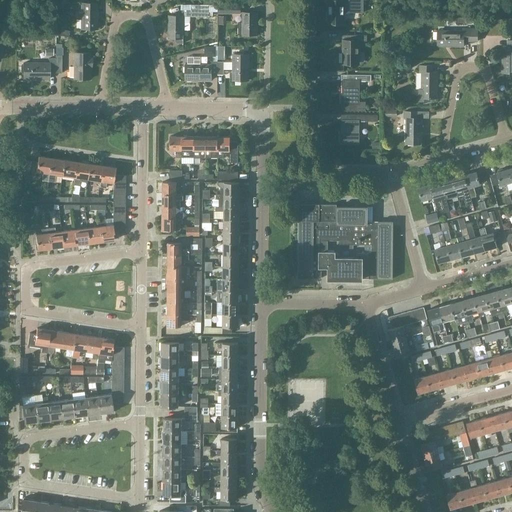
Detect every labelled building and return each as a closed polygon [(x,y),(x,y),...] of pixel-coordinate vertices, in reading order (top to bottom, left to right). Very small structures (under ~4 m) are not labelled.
[(362,11),(362,0),(328,0),(328,23),(343,23),(343,11),(362,11)] [(96,28),(96,2),(81,2),(81,28),(96,28)] [(217,6),(191,6),(191,9),(183,9),(183,15),(190,15),(208,15),(208,7),(217,7),(217,6)] [(256,34),(256,12),(242,12),(242,22),(238,22),(238,34),(256,34)] [(182,43),(183,15),(168,15),(168,37),(174,38),(174,40),(175,42),(178,43),(182,43)] [(477,41),(478,28),(463,27),(463,30),(437,30),(437,46),(463,46),(463,41),(477,41)] [(56,28),(55,34),(67,36),(68,30),(56,28)] [(343,48),(343,63),(358,63),(359,41),(366,41),(366,35),(354,34),(354,40),(341,40),(341,48),(343,48)] [(511,40),(507,40),(506,47),(502,47),(501,72),(511,72),(511,40)] [(74,52),(73,79),(88,79),(89,66),(91,66),(91,57),(89,57),(89,52),(74,52)] [(248,80),(249,54),(233,54),(232,80),(248,80)] [(55,72),(55,58),(49,58),(49,63),(23,63),(23,64),(21,65),(20,70),(23,71),(23,78),(49,78),(49,72),(55,72)] [(217,62),(217,61),(211,61),(211,64),(185,64),(185,79),(211,79),(211,74),(217,74),(217,62)] [(437,97),(437,71),(432,71),(432,65),(420,65),(420,72),(422,72),(422,88),(419,88),(419,100),(430,100),(430,97),(437,97)] [(341,93),(341,103),(343,103),(345,103),(345,110),(364,111),(364,102),(358,102),(358,81),(366,81),(371,81),(371,75),(366,75),(353,74),(341,74),(341,75),(343,75),(343,93),(341,93)] [(406,118),(406,143),(422,143),(422,117),(417,117),(417,111),(404,111),(404,118),(406,118)] [(377,121),(377,115),(343,114),(342,133),(340,133),(340,143),(342,143),(358,143),(358,121),(377,121)] [(182,157),(182,136),(170,136),(170,149),(176,149),(176,157),(182,157)] [(194,149),(194,136),(182,136),(182,157),(188,157),(195,157),(195,149),(194,149)] [(206,136),(194,136),(194,149),(195,149),(195,157),(200,157),(206,157),(206,136)] [(218,157),(218,136),(206,136),(206,157),(218,157)] [(237,162),(238,141),(229,141),(230,136),(218,136),(218,157),(229,157),(229,162),(237,162)] [(37,162),(31,161),(28,177),(35,178),(36,171),(43,172),(41,180),(47,180),(49,173),(51,157),(38,156),(37,162)] [(64,159),(51,157),(49,173),(47,180),(47,181),(54,182),(56,174),(61,174),(64,159)] [(74,176),(77,161),(64,159),(61,174),(74,176)] [(87,182),(87,178),(89,163),(77,161),(74,176),(73,184),(79,185),(80,181),(87,182)] [(100,180),(102,165),(89,163),(87,178),(100,180)] [(115,167),(102,165),(100,180),(99,187),(105,188),(106,181),(113,182),(113,181),(114,175),(115,167)] [(511,190),(511,189),(511,184),(508,169),(502,170),(501,169),(497,170),(496,172),(500,185),(506,183),(508,190),(511,189),(511,190)] [(182,178),(182,174),(182,170),(169,170),(169,178),(182,178)] [(218,170),(218,178),(238,179),(238,171),(218,170)] [(472,186),(479,184),(475,171),(464,175),(467,187),(470,198),(475,196),(472,186)] [(470,198),(467,187),(464,175),(452,178),(456,191),(456,190),(458,196),(463,195),(466,205),(471,203),(470,198)] [(456,190),(456,191),(452,178),(440,181),(448,206),(454,204),(452,198),(458,196),(456,190)] [(176,194),(176,182),(176,181),(163,181),(162,193),(176,194)] [(449,210),(448,206),(440,181),(429,184),(432,197),(434,202),(440,200),(443,212),(449,210)] [(218,182),(218,185),(220,187),(221,187),(221,194),(239,194),(239,182),(218,182)] [(418,187),(417,187),(421,200),(422,200),(423,203),(428,201),(427,198),(432,197),(429,184),(418,187)] [(183,194),(176,194),(162,193),(162,205),(180,205),(180,199),(183,199),(183,194)] [(221,194),(215,194),(216,199),(219,199),(218,206),(239,206),(239,194),(221,194)] [(485,207),(483,201),(477,202),(479,209),(485,207)] [(298,277),(321,277),(321,265),(330,265),(329,278),(392,279),(393,222),(367,221),(368,206),(337,206),(337,204),(321,204),(298,204),(298,277)] [(180,212),(180,205),(162,205),(162,217),(182,218),(183,218),(183,212),(180,212)] [(239,218),(239,206),(218,206),(218,207),(215,207),(215,211),(223,211),(223,218),(239,218)] [(482,219),(488,217),(486,211),(480,212),(482,219)] [(431,215),(425,216),(427,223),(433,221),(434,222),(438,221),(436,214),(432,215),(431,215)] [(113,218),(113,217),(105,218),(104,216),(98,217),(99,226),(101,241),(114,239),(113,231),(112,225),(112,224),(113,224),(113,218)] [(182,223),(182,218),(162,217),(162,229),(178,230),(180,226),(180,223),(182,223)] [(223,230),(239,230),(239,218),(223,218),(223,230)] [(481,236),(475,237),(471,222),(465,223),(465,225),(468,234),(469,239),(473,253),(485,250),(481,236)] [(434,225),(428,226),(430,233),(436,232),(440,231),(440,230),(441,229),(440,224),(434,225)] [(462,236),(456,237),(457,242),(461,256),(473,253),(469,239),(468,234),(465,225),(460,226),(462,236)] [(88,243),(101,241),(99,226),(86,227),(88,243)] [(50,247),(63,246),(61,230),(55,231),(54,227),(48,228),(50,247)] [(76,244),(88,243),(86,227),(74,229),(76,244)] [(186,227),(186,235),(186,236),(199,236),(199,227),(186,227)] [(481,236),(485,250),(496,246),(492,233),(487,234),(485,227),(479,229),(481,236)] [(37,249),(50,247),(48,228),(41,229),(41,233),(35,234),(35,229),(29,230),(30,244),(37,243),(37,249)] [(447,228),(442,230),(443,234),(450,259),(461,256),(457,242),(456,237),(450,239),(447,228)] [(63,246),(76,244),(74,229),(61,230),(63,246)] [(239,242),(239,230),(223,230),(223,242),(239,242)] [(438,263),(450,259),(443,234),(438,235),(440,242),(439,242),(440,247),(434,249),(438,263)] [(202,238),(191,238),(191,244),(197,244),(197,247),(197,255),(201,255),(201,247),(202,238)] [(181,242),(168,242),(168,254),(181,254),(188,254),(189,249),(181,249),(181,242)] [(239,254),(239,242),(223,242),(223,254),(239,254)] [(168,254),(168,266),(181,266),(181,260),(188,261),(188,254),(181,254),(168,254)] [(238,266),(239,254),(223,254),(223,266),(238,266)] [(168,266),(167,278),(181,278),(187,279),(187,266),(181,266),(168,266)] [(238,278),(238,266),(223,266),(223,278),(238,278)] [(187,279),(181,278),(167,278),(167,290),(184,290),(187,290),(187,279)] [(238,290),(238,278),(223,278),(222,290),(238,290)] [(511,299),(508,287),(497,290),(501,305),(503,312),(511,310),(511,299)] [(184,297),(184,290),(167,290),(167,302),(188,302),(190,302),(190,297),(184,297)] [(238,302),(238,290),(222,290),(222,302),(238,302)] [(497,290),(485,293),(490,308),(492,316),(503,312),(501,305),(497,290)] [(483,310),(490,308),(485,293),(474,297),(478,311),(480,319),(485,318),(483,310)] [(471,313),(478,311),(474,297),(462,300),(466,315),(468,322),(473,321),(471,313)] [(462,300),(451,303),(455,318),(454,318),(456,325),(461,324),(468,322),(466,315),(462,300)] [(167,302),(167,314),(188,314),(188,302),(167,302)] [(222,302),(222,314),(238,314),(238,302),(222,302)] [(454,318),(455,318),(451,303),(439,306),(443,321),(454,318)] [(436,323),(443,321),(439,306),(427,309),(433,332),(440,330),(440,329),(438,325),(436,325),(436,323)] [(421,320),(427,319),(423,307),(417,309),(421,320)] [(415,322),(421,320),(417,309),(411,310),(415,322)] [(409,324),(415,322),(411,310),(406,312),(409,324)] [(403,325),(409,324),(406,312),(400,314),(403,325)] [(190,320),(190,314),(188,314),(167,314),(167,326),(180,326),(180,320),(190,320)] [(238,327),(238,314),(222,314),(222,326),(238,327)] [(403,325),(400,314),(394,315),(397,326),(403,325)] [(391,328),(397,326),(394,315),(388,317),(391,328)] [(405,332),(403,325),(397,326),(391,328),(387,329),(391,341),(412,335),(413,335),(412,330),(405,332)] [(47,345),(49,329),(36,327),(35,333),(29,333),(27,346),(41,348),(41,352),(46,352),(47,345)] [(60,347),(62,331),(49,329),(47,345),(46,352),(49,353),(51,353),(52,352),(53,350),(53,349),(53,346),(60,347)] [(504,330),(494,333),(496,339),(506,336),(504,330)] [(71,356),(75,333),(62,331),(60,347),(66,348),(65,355),(71,356)] [(75,333),(71,356),(77,357),(78,349),(85,350),(88,335),(75,333)] [(494,333),(484,335),(486,341),(496,339),(494,333)] [(97,359),(100,337),(88,335),(85,350),(92,352),(91,358),(97,359)] [(405,355),(417,351),(412,335),(391,341),(394,353),(404,350),(405,355)] [(111,353),(112,347),(113,339),(100,337),(97,359),(111,361),(111,360),(111,354),(111,353)] [(479,337),(470,339),(471,345),(481,343),(479,337)] [(470,339),(459,342),(461,348),(471,345),(470,339)] [(179,350),(179,342),(161,341),(161,354),(184,354),(184,350),(179,350)] [(222,343),(218,342),(218,348),(222,348),(222,354),(237,355),(238,343),(222,342),(222,343)] [(455,343),(445,346),(447,352),(456,350),(455,343)] [(445,346),(435,349),(436,355),(447,352),(445,346)] [(430,350),(420,353),(422,359),(432,356),(430,350)] [(504,369),(511,366),(511,351),(500,355),(504,369)] [(420,353),(410,356),(412,362),(422,359),(420,353)] [(184,355),(184,354),(161,354),(160,367),(178,367),(179,355),(184,355)] [(237,359),(237,355),(222,354),(222,367),(237,367),(239,365),(239,361),(237,359)] [(491,372),(504,369),(500,355),(488,358),(491,372)] [(44,368),(36,368),(36,366),(31,366),(31,357),(22,357),(22,373),(44,373),(44,368)] [(479,376),(491,372),(488,358),(475,362),(479,376)] [(467,379),(479,376),(475,362),(463,365),(467,379)] [(454,382),(467,379),(463,365),(451,368),(454,382)] [(178,375),(178,367),(160,367),(160,380),(185,380),(185,375),(178,375)] [(237,367),(222,367),(219,367),(219,379),(222,379),(237,379),(239,377),(239,373),(237,371),(237,367)] [(442,386),(454,382),(451,368),(438,372),(442,386)] [(430,389),(442,386),(438,372),(426,375),(430,389)] [(417,393),(430,389),(426,375),(413,379),(417,393)] [(237,391),(237,379),(222,379),(222,391),(237,391)] [(185,381),(185,380),(160,380),(160,393),(178,393),(178,381),(185,381)] [(222,391),(218,391),(218,396),(222,396),(222,403),(237,403),(237,391),(222,391)] [(97,395),(99,413),(112,411),(110,393),(97,395)] [(178,406),(178,393),(160,393),(160,406),(178,406)] [(87,415),(99,413),(97,395),(84,397),(87,415)] [(74,416),(87,415),(84,397),(72,398),(74,416)] [(62,418),(74,416),(72,398),(59,400),(62,418)] [(49,419),(62,418),(59,400),(47,402),(49,419)] [(37,421),(49,419),(47,402),(34,403),(37,421)] [(24,423),(37,421),(34,403),(21,405),(24,423)] [(237,415),(237,403),(222,403),(221,415),(237,415)] [(507,426),(511,424),(511,409),(503,412),(507,426)] [(495,430),(507,426),(503,412),(491,416),(495,430)] [(237,427),(237,415),(221,415),(221,427),(237,427)] [(482,433),(495,430),(491,416),(479,419),(482,433)] [(163,431),(181,431),(182,418),(164,418),(163,431)] [(470,437),(482,433),(479,419),(466,423),(470,437)] [(459,434),(465,432),(462,420),(456,422),(459,434)] [(211,422),(203,422),(203,432),(204,432),(214,432),(214,425),(211,425),(211,422)] [(454,435),(459,434),(456,422),(451,423),(454,435)] [(449,436),(454,435),(451,423),(446,425),(449,436)] [(444,438),(449,436),(446,425),(440,426),(444,438)] [(438,439),(444,438),(440,426),(435,428),(438,439)] [(435,440),(438,439),(435,428),(429,429),(433,441),(435,440)] [(427,443),(433,441),(429,429),(424,431),(427,443)] [(163,431),(161,431),(161,438),(162,439),(163,439),(163,443),(181,443),(187,443),(187,431),(181,431),(163,431)] [(469,444),(466,434),(460,436),(463,446),(469,444)] [(221,451),(237,451),(237,438),(221,438),(221,451)] [(438,453),(436,447),(441,446),(440,440),(435,441),(435,440),(433,441),(427,443),(421,444),(424,457),(438,453)] [(503,451),(511,448),(511,443),(511,442),(501,445),(503,451)] [(181,456),(181,443),(163,443),(163,456),(181,456)] [(469,444),(463,446),(466,456),(472,454),(469,444)] [(488,455),(498,452),(497,446),(487,449),(488,455)] [(478,458),(488,455),(487,449),(477,452),(478,458)] [(237,451),(221,451),(217,450),(217,455),(221,455),(221,462),(213,462),(213,463),(237,463),(237,451)] [(501,455),(503,461),(511,458),(511,452),(501,455)] [(428,469),(442,465),(438,453),(424,457),(428,469)] [(494,464),(503,461),(501,455),(492,458),(494,464)] [(181,469),(181,456),(163,456),(163,468),(181,469)] [(477,462),(479,468),(489,465),(487,459),(477,462)] [(469,471),(479,468),(477,462),(467,465),(469,471)] [(237,475),(237,463),(213,463),(213,467),(221,467),(221,474),(237,475)] [(452,469),(454,475),(464,472),(462,466),(452,469)] [(181,481),(181,469),(163,468),(163,481),(181,481)] [(444,478),(454,475),(452,469),(442,471),(444,478)] [(237,487),(237,475),(221,474),(221,486),(237,487)] [(499,494),(511,491),(508,477),(495,481),(499,494)] [(483,484),(477,486),(475,480),(469,481),(470,485),(475,501),(487,498),(483,484)] [(181,489),(181,481),(163,481),(163,494),(170,494),(170,501),(186,502),(186,489),(181,489)] [(487,498),(499,494),(495,481),(483,484),(487,498)] [(463,505),(475,501),(470,485),(471,487),(459,491),(463,505)] [(237,487),(221,486),(214,486),(214,491),(221,491),(221,499),(219,499),(219,505),(230,505),(230,499),(237,499),(237,487)] [(450,508),(463,505),(459,491),(446,494),(450,508)] [(34,511),(36,500),(23,498),(21,511),(34,511)] [(47,511),(49,502),(36,500),(34,511),(47,511)] [(59,511),(61,504),(49,502),(47,511),(59,511)]
